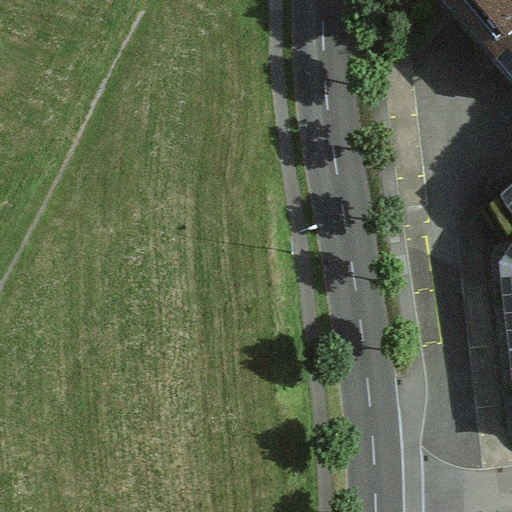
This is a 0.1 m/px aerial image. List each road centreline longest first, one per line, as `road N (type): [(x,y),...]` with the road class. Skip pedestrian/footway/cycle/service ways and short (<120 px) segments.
road 1 (secondary): [(375,488),(325,82),(323,0)]
road 2 (residential): [(511,485),(375,488)]
